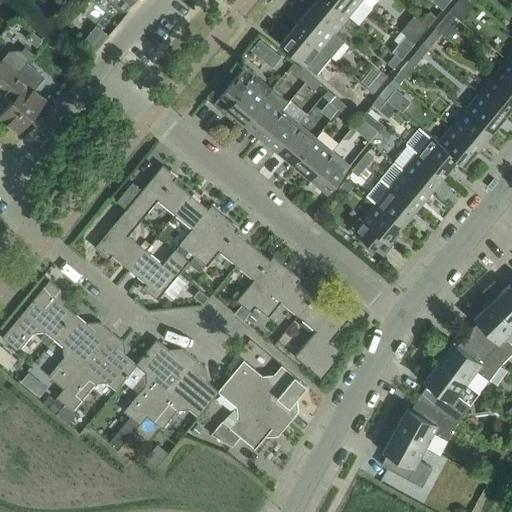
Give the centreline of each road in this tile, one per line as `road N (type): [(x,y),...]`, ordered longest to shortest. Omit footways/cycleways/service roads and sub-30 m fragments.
road 1 (residential): [(403,314),(103,67)]
road 2 (residential): [(225,353),(187,319),(140,320),(11,205),(8,178)]
road 3 (residential): [(292,511),(403,314)]
road 4 (residential): [(8,178),(103,67)]
road 5 (residential): [(403,314),(491,207)]
